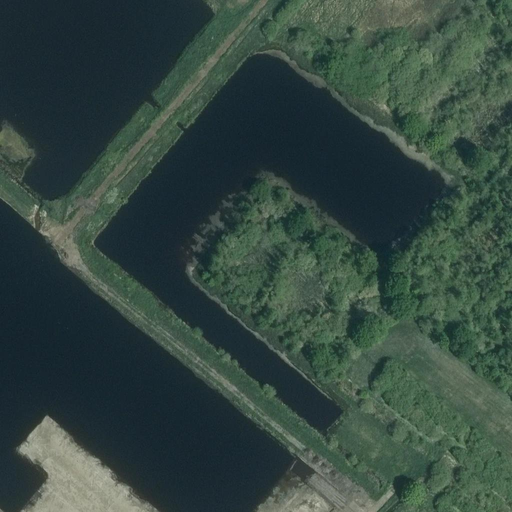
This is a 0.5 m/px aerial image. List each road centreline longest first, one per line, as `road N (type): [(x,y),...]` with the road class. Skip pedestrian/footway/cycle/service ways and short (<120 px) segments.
road 1 (track): [(365,511),(359,494),(75,258),(64,232)]
road 2 (track): [(266,0),(0,307)]
